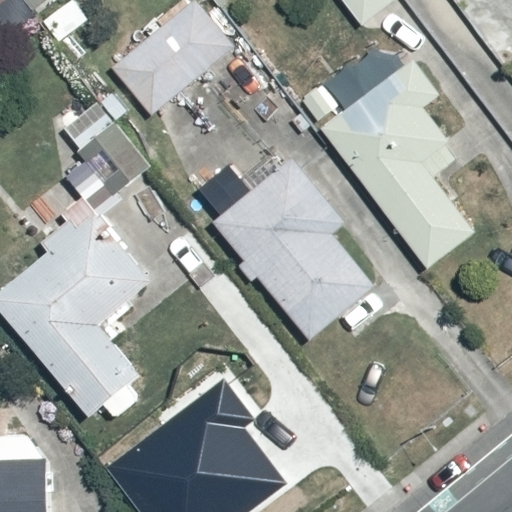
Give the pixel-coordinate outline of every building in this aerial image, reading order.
[(0,43),(18,29),(32,18),(17,0),(4,0),(0,3),(0,43)] [(26,0),(36,11),(51,0),(26,0)] [(79,0),(54,0),(40,12),(34,16),(72,66),(86,55),(70,35),(92,17),(79,0)] [(237,45),(198,0),(190,0),(113,66),(155,115),(237,45)] [(395,0),(346,0),(364,23),(395,0)] [(326,131),(431,269),(480,232),(429,165),(455,144),(427,107),(445,96),(418,60),(326,131)] [(85,196),(99,213),(159,162),(103,94),(63,128),(89,158),(68,175),(85,196)] [(296,160),(217,223),(315,342),(381,287),(337,235),(351,224),(296,160)] [(0,299),(0,308),(93,420),(146,376),(104,328),(158,282),(103,215),(0,299)] [(53,511),(51,460),(0,461),(0,511),(53,511)]
